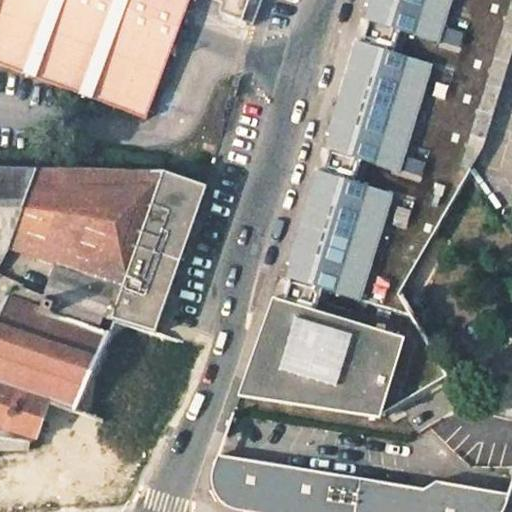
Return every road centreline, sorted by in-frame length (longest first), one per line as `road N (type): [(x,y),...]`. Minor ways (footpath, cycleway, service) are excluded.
road 1 (tertiary): [(161,511),(230,338),(329,0)]
road 2 (unknown): [(304,88),(236,67),(213,70),(174,113),(150,126),(0,118)]
